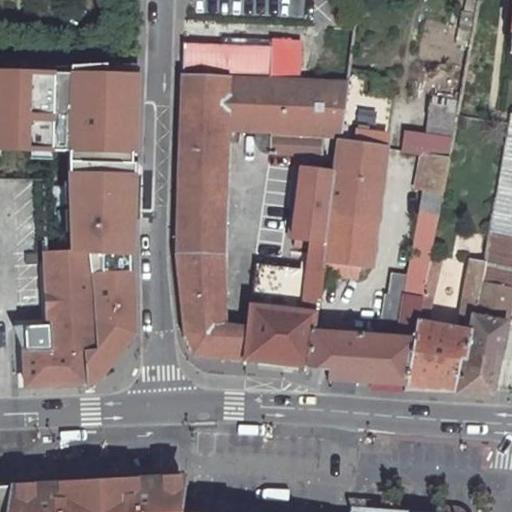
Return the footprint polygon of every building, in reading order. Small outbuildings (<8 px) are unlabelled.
[(226,39),(225,53),(271,55),(272,40),(226,39)] [(225,53),(206,53),(207,50),(201,44),(188,45),(182,49),(176,252),(185,337),(194,354),(227,357),(229,333),(223,330),(223,326),(222,247),(226,123),(249,130),(258,130),(257,142),(267,152),(321,155),(323,134),(339,136),(341,122),(346,83),(303,81),(304,69),(302,69),(303,47),(298,46),(298,41),(272,40),(271,55),(225,53)] [(132,257),(138,66),(111,65),(75,71),(76,78),(52,79),(0,79),(0,150),(73,153),(74,253),(89,253),(96,349),(84,349),(86,387),(97,384),(133,335),(133,274),(131,274),(130,257),(132,257)] [(393,324),(391,338),(413,339),(429,261),(430,253),(450,156),(449,156),(459,102),(434,98),(428,135),(407,131),(405,150),(404,152),(421,155),(415,188),(422,190),(408,277),(392,275),(389,297),(385,296),(381,324),(393,324)] [(493,210),(511,213),(511,113),(510,113),(493,210)] [(387,148),(386,147),(387,135),(369,133),(358,131),(357,144),(339,141),(335,172),(334,179),(380,185),(382,185),(387,148)] [(305,169),(297,240),(310,242),(302,311),(250,305),(248,329),(245,360),(308,367),(312,331),(314,297),(319,298),(321,282),(322,271),(334,179),(335,172),(305,169)] [(334,179),(322,271),(329,273),(359,277),(360,266),(369,267),(380,185),(334,179)] [(511,213),(493,210),(489,230),(511,234),(511,213)] [(481,272),(479,282),(511,288),(511,235),(489,230),(483,261),(481,272)] [(86,387),(84,349),(96,349),(89,253),(74,253),(47,254),(51,351),(42,352),(42,346),(36,346),(36,352),(25,352),(27,389),(86,387)] [(430,253),(429,261),(439,263),(440,255),(430,253)] [(470,259),(468,269),(481,272),(483,261),(470,259)] [(456,328),(427,323),(439,263),(429,261),(413,339),(404,385),(403,390),(457,392),(463,361),(464,361),(466,353),(476,301),(479,282),(481,272),(468,269),(456,328)] [(300,295),(301,269),(258,268),(257,293),(300,295)] [(322,271),(321,282),(328,283),(329,273),(322,271)] [(511,288),(479,282),(476,301),(509,307),(511,293),(511,288)] [(476,301),(466,353),(499,359),(509,307),(476,301)] [(229,333),(227,357),(245,360),(248,329),(223,326),(223,330),(229,333)] [(312,331),(308,367),(329,369),(333,333),(312,331)] [(333,333),(329,369),(328,379),(404,385),(413,339),(391,338),(333,333)] [(466,353),(464,361),(498,368),(499,359),(466,353)] [(463,361),(457,392),(493,394),(498,368),(464,361),(463,361)] [(185,486),(181,478),(0,487),(0,511),(180,511),(181,510),(185,486)] [(446,511),(351,503),(349,511),(446,511)]
